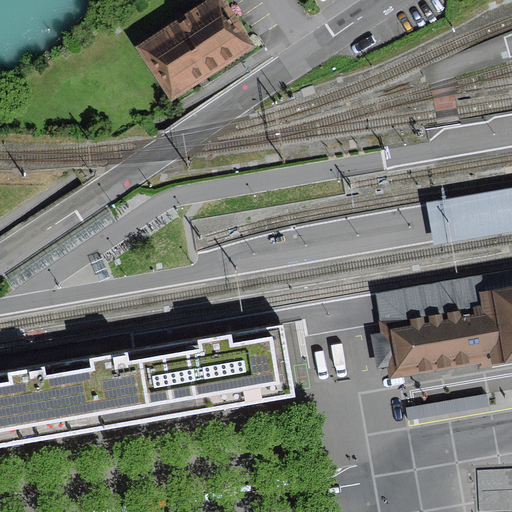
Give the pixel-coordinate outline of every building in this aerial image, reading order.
[(246,44),(217,0),(215,0),(143,48),(173,93),(246,44)] [(511,189),(426,204),(433,242),(511,228),(511,189)] [(511,270),(373,295),(373,297),(378,323),(380,335),(474,318),(472,311),(480,310),(478,296),(511,290),(511,270)] [(503,366),(504,370),(511,368),(511,290),(478,296),(480,310),(472,311),(474,318),(380,335),(370,336),(376,371),(386,369),(388,382),(480,366),(481,370),(503,366)] [(282,323),(92,355),(104,427),(223,406),(224,410),(243,407),(243,403),(295,394),(282,323)] [(104,427),(92,355),(0,370),(0,444),(3,444),(4,448),(24,445),(24,440),(104,427)] [(468,511),(511,511),(511,444),(466,447),(468,511)]
